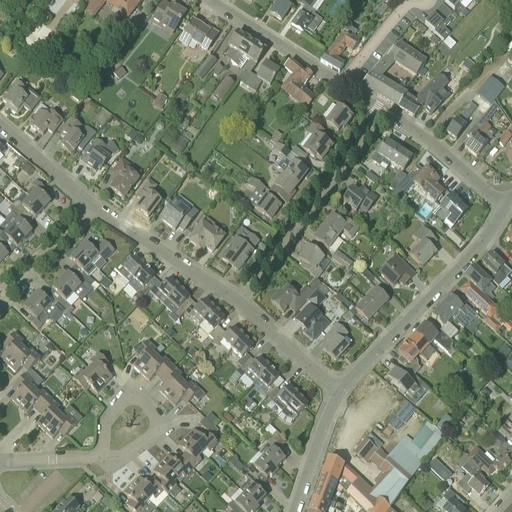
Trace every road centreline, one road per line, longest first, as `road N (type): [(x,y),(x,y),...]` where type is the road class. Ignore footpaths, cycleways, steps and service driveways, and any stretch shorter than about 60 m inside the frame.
road 1 (residential): [(238,302),(383,110)]
road 2 (tertiary): [(338,389),(482,237)]
road 3 (residential): [(238,302),(93,198)]
road 4 (residential): [(347,84),(219,0)]
road 5 (residential): [(504,202),(383,110)]
road 6 (residential): [(103,451),(133,451),(153,425),(151,409),(135,396),(115,408),(103,432)]
road 7 (residential): [(0,301),(93,198)]
road 8 (residential): [(338,389),(238,302)]
road 9 (tertiary): [(296,511),(338,389)]
road 10 (residential): [(93,198),(0,122)]
